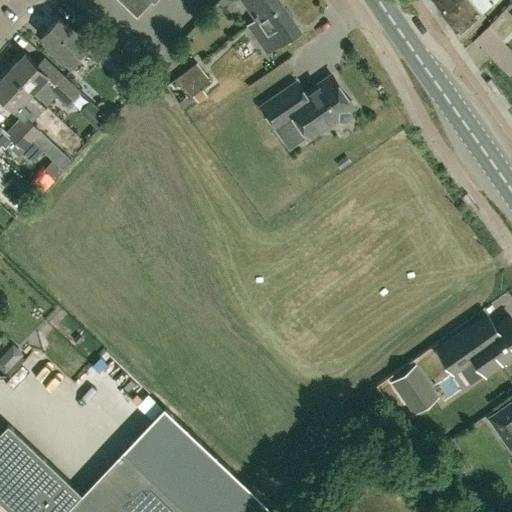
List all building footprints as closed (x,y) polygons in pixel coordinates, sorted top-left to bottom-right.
[(121,0),(137,14),(150,0),(121,0)] [(258,18),(282,2),(280,0),(245,0),(258,18),(249,24),(251,26),(258,18)] [(258,18),(251,26),(267,50),(276,44),(300,28),(282,2),(258,18)] [(82,37),(77,33),(59,16),(43,34),(52,43),(49,47),(72,69),(90,47),(81,39),(82,37)] [(92,52),(95,55),(122,79),(131,70),(121,61),(124,58),(103,40),(92,52)] [(8,70),(45,105),(55,94),(66,104),(80,89),(44,56),(37,63),(25,52),(8,70)] [(188,98),(193,94),(198,102),(207,96),(202,88),(211,81),(197,61),(166,84),(178,102),(187,96),(188,98)] [(56,144),(50,138),(41,130),(40,131),(24,116),(28,111),(34,116),(45,105),(8,70),(0,79),(0,94),(15,108),(23,115),(15,124),(39,146),(41,148),(48,154),(56,144)] [(298,121),(314,143),(341,123),(345,125),(350,125),(353,123),(355,118),(353,114),(357,111),(334,80),(308,99),(300,88),(266,113),(280,133),(298,121)] [(70,123),(87,141),(100,128),(83,111),(70,123)] [(18,154),(21,151),(27,156),(35,156),(41,150),(38,147),(39,146),(15,124),(8,132),(0,124),(1,123),(0,122),(0,146),(2,144),(5,147),(8,144),(18,154)] [(495,327),(486,314),(437,348),(454,371),(474,357),(485,373),(503,360),(505,363),(511,357),(511,319),(510,316),(495,327)] [(437,396),(415,364),(391,380),(414,412),(437,396)] [(511,401),(490,417),(510,446),(511,444),(511,401)] [(0,500),(12,511),(276,511),(193,433),(117,511),(101,511),(81,493),(8,423),(0,430),(0,500)] [(485,457),(473,463),(481,479),(509,466),(491,428),(475,436),(485,457)]
